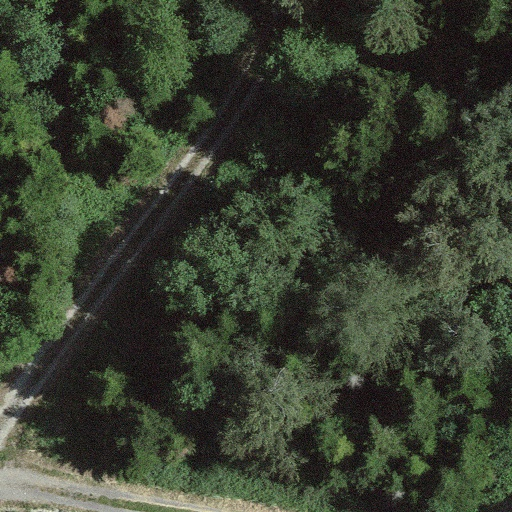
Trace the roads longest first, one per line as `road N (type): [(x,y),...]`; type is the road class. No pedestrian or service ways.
road 1 (track): [(511,511),(165,511),(0,482)]
road 2 (track): [(0,415),(155,210),(294,0)]
